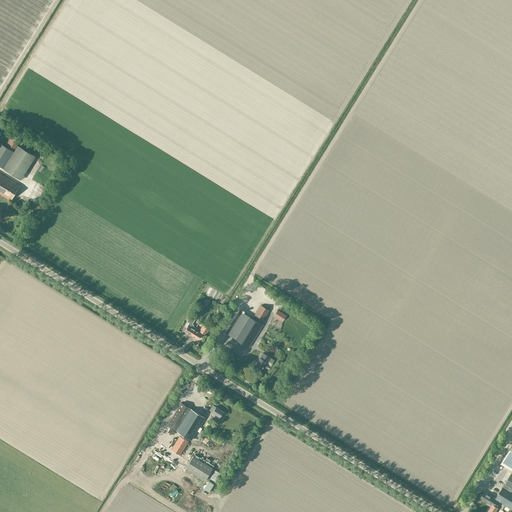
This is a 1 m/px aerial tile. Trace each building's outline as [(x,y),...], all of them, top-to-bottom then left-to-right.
[(14,150),(21,139),(12,134),(5,145),(14,150)] [(0,143),(0,166),(21,179),(34,157),(17,146),(14,152),(0,143)] [(0,194),(10,200),(19,185),(0,173),(0,194)] [(269,310),(261,305),(254,316),(257,318),(256,320),(260,323),(261,321),(262,321),(269,310)] [(282,321),(286,316),(277,310),(273,316),(282,321)] [(233,338),(247,315),(241,312),(227,334),(233,338)] [(260,323),(256,320),(247,315),(233,338),(248,347),(262,325),(260,323)] [(194,320),(192,319),(190,317),(187,321),(189,323),(184,331),(191,335),(195,330),(194,330),(196,328),(193,326),(194,325),(192,324),(194,320)] [(205,335),(209,329),(203,325),(200,330),(202,331),(202,332),(205,335)] [(195,330),(191,335),(197,339),(201,334),(195,330)] [(262,353),(255,365),(260,369),(262,365),(264,366),(270,357),(262,353)] [(205,418),(190,408),(180,402),(167,425),(182,434),(181,437),(180,436),(171,450),(179,455),(188,441),(187,440),(188,438),(191,440),(205,418)] [(220,417),(223,411),(215,406),(215,407),(213,405),(210,409),(213,411),(212,412),(220,417)] [(511,444),(501,463),(511,469),(511,471),(495,499),(492,497),(493,496),(484,491),(480,498),(489,503),(488,504),(491,506),(488,511),(497,511),(500,509),(502,510),(505,505),(511,509),(511,444)] [(193,456),(185,469),(204,481),(212,469),(193,456)]
